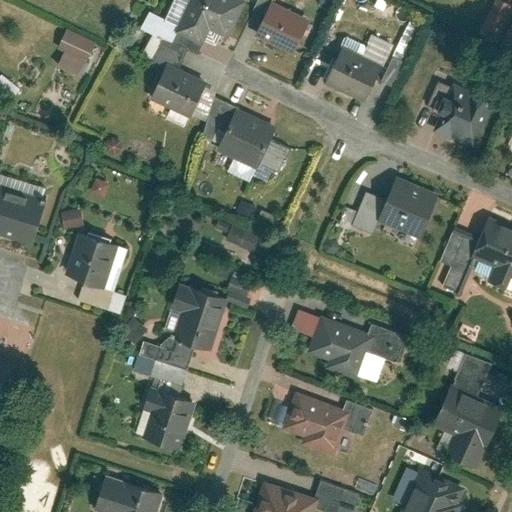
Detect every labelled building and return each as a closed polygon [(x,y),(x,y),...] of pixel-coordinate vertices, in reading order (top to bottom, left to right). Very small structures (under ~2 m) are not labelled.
[(213,30),(229,37),(245,0),(189,0),(177,29),(207,42),(213,30)] [(501,0),(497,0),(483,36),(496,41),(511,4),(501,0)] [(256,38),(291,55),(308,20),(272,3),(256,38)] [(79,76),(96,42),(65,27),(55,47),(62,50),(55,64),(79,76)] [(153,58),(180,64),(185,45),(158,39),(153,58)] [(327,83),(362,99),(381,60),(346,44),(327,83)] [(152,103),(191,121),(207,87),(168,68),(152,103)] [(438,116),(432,132),(473,147),(498,80),(471,70),(465,86),(448,80),(443,94),(437,92),(430,113),(438,116)] [(0,95),(8,102),(19,89),(1,73),(0,74),(0,95)] [(275,126),(233,106),(212,149),(254,170),(275,126)] [(436,196),(394,177),(374,223),(416,241),(436,196)] [(0,231),(33,242),(47,200),(0,185),(0,231)] [(90,273),(103,230),(61,217),(48,260),(90,273)] [(511,228),(490,219),(473,259),(497,270),(491,284),(511,292),(511,228)] [(197,333),(212,283),(159,268),(152,293),(164,296),(157,322),(197,333)] [(353,316),(305,300),(292,337),(315,344),(311,356),(344,367),(354,337),(383,347),(393,321),(356,308),(353,316)] [(489,394),(436,370),(418,410),(438,419),(430,436),(463,452),(489,394)] [(285,430),(320,441),(336,394),(278,375),(265,414),(288,422),(285,430)] [(141,437),(187,451),(201,404),(155,390),(141,437)] [(433,511),(452,474),(405,452),(379,505),(388,510),(387,511),(433,511)] [(137,511),(148,478),(90,459),(78,496),(94,501),(89,511),(137,511)] [(293,511),(303,483),(247,464),(232,509),(241,511),(293,511)]
